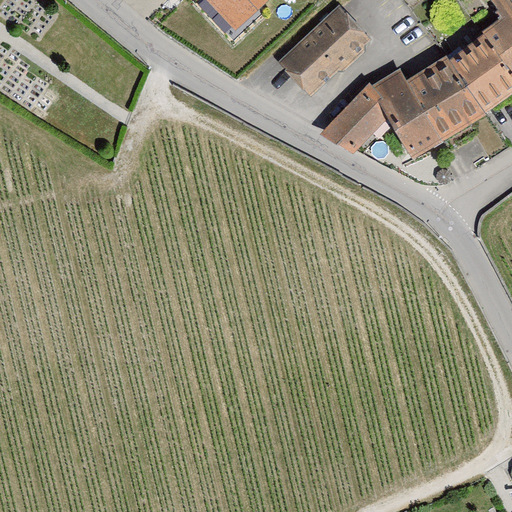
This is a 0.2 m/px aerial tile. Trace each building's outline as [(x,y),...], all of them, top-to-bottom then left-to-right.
[(214,0),(246,33),(282,0),(214,0)] [(343,7),(291,59),(323,91),(375,38),(343,7)] [(511,17),(487,37),(511,69),(511,17)] [(511,103),(511,69),(487,37),(456,61),(496,115),(511,103)] [(496,115),(456,61),(416,84),(455,140),(496,115)] [(407,70),(380,85),(336,133),(368,151),(397,124),(424,164),(455,140),(416,84),(407,70)]
